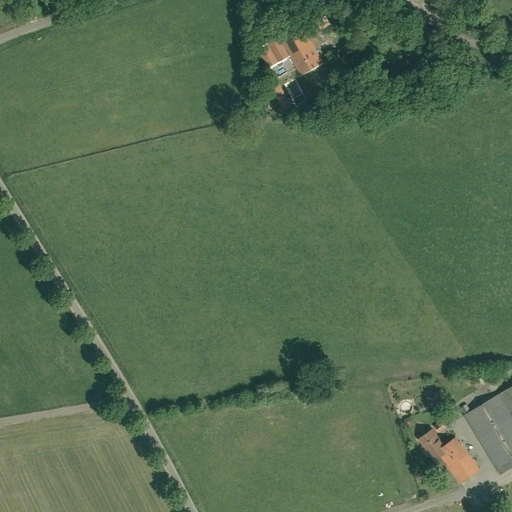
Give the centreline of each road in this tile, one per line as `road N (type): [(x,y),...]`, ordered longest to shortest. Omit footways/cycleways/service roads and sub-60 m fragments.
road 1 (unclassified): [(186,511),(0,188)]
road 2 (unclassified): [(119,0),(0,41)]
